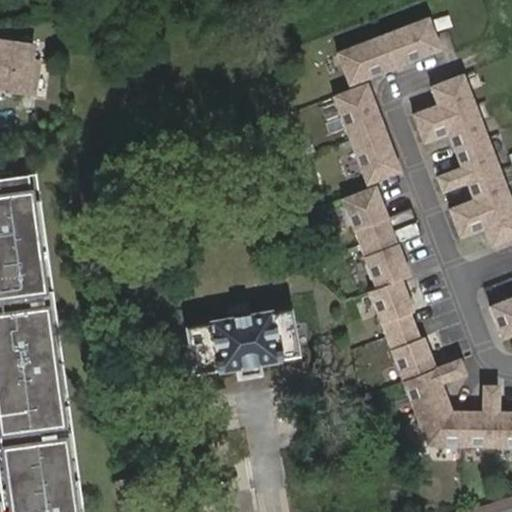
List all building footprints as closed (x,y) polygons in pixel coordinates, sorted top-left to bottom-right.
[(428,20),(382,38),(394,69),(440,52),(428,20)] [(382,38),(340,54),(353,85),(394,69),(382,38)] [(0,93),(27,97),(32,62),(34,47),(0,42),(0,93)] [(32,62),(27,97),(35,98),(40,63),(32,62)] [(461,76),(430,88),(437,106),(413,115),(418,129),(474,107),(461,76)] [(366,85),(334,97),(350,141),(383,128),(366,85)] [(486,139),(474,107),(418,129),(423,142),(447,133),(454,151),(486,139)] [(383,128),(350,141),(368,184),(400,172),(383,128)] [(486,139),(454,151),(461,169),(437,178),(442,192),(466,183),(498,171),(486,139)] [(498,171),(466,183),(473,200),(449,209),(454,223),(510,202),(498,171)] [(80,511),(34,178),(0,182),(0,499),(1,511),(80,511)] [(386,218),(375,188),(342,200),(358,244),(416,222),(410,209),(386,218)] [(483,228),(491,247),(511,238),(511,206),(510,202),(454,223),(459,237),(483,228)] [(421,236),(416,222),(358,244),(376,289),(400,280),(409,277),(397,246),(421,236)] [(412,312),(400,280),(376,289),(367,292),(384,338),(414,326),(409,314),(412,312)] [(511,297),(489,307),(501,338),(511,333),(511,297)] [(239,367),(259,364),(281,360),(280,357),(297,354),(290,310),(273,313),(272,309),(209,319),(209,324),(186,328),(193,372),(217,368),(218,371),(239,367)] [(422,338),(419,339),(414,326),(384,338),(401,382),(434,369),(422,338)] [(458,360),(434,369),(401,382),(413,413),(446,400),(440,383),(464,374),(458,360)] [(261,374),(259,364),(239,367),(241,377),(251,376),(261,374)] [(482,412),(463,412),(463,448),(496,448),(497,413),(497,387),(482,386),(482,412)] [(450,412),(446,400),(413,413),(426,447),(463,448),(463,412),(450,412)] [(511,412),(497,413),(496,448),(511,448),(511,412)]
